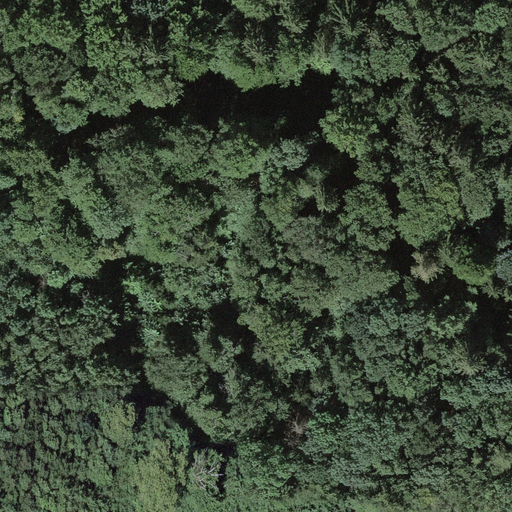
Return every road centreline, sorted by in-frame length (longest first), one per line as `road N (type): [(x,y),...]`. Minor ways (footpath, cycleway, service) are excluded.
road 1 (track): [(0,109),(228,74),(511,63)]
road 2 (track): [(0,259),(511,205)]
